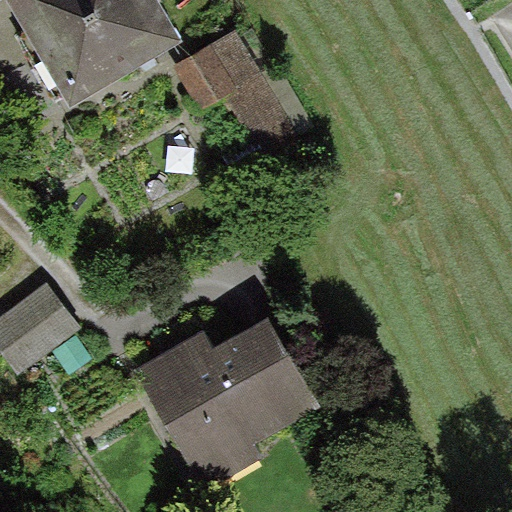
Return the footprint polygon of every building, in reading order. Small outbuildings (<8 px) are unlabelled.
[(185,24),(170,0),(14,0),(70,93),(185,24)] [(235,25),(174,61),(199,104),(225,89),(267,159),(303,138),(235,25)] [(261,153),(251,135),(224,151),(235,168),(261,153)] [(82,322),(48,277),(0,313),(0,348),(18,371),(82,322)] [(323,396),(270,306),(217,338),(207,321),(134,363),(207,487),(265,452),(255,436),(323,396)] [(72,370),(95,352),(78,330),(55,347),(72,370)]
